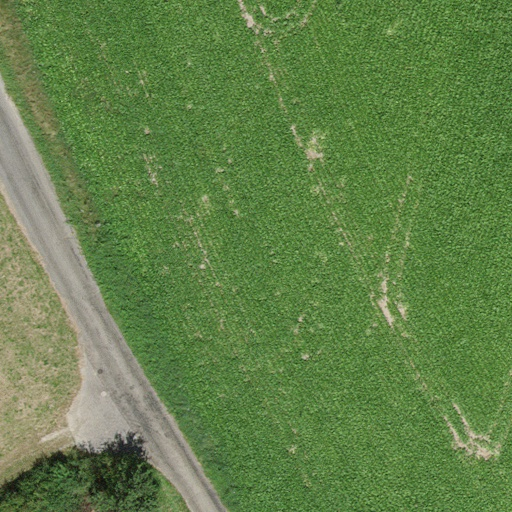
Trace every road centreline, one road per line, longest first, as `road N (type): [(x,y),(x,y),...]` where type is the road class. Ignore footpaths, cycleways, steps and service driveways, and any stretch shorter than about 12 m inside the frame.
road 1 (track): [(0,145),(124,393),(199,511)]
road 2 (track): [(0,481),(124,393)]
